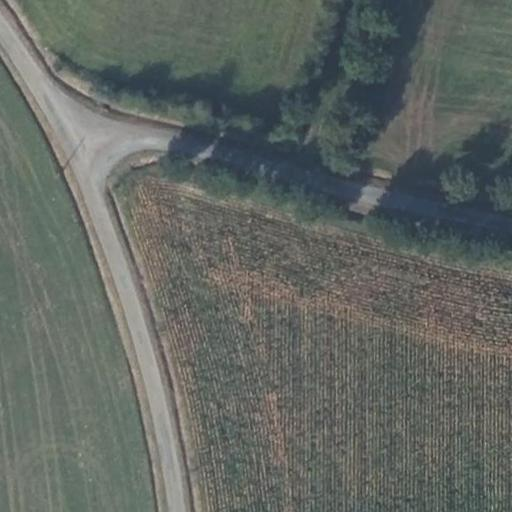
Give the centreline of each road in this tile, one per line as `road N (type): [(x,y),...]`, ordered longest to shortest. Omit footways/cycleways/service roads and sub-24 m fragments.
road 1 (unclassified): [(511,219),(68,119)]
road 2 (unclassified): [(68,119),(142,325),(177,511)]
